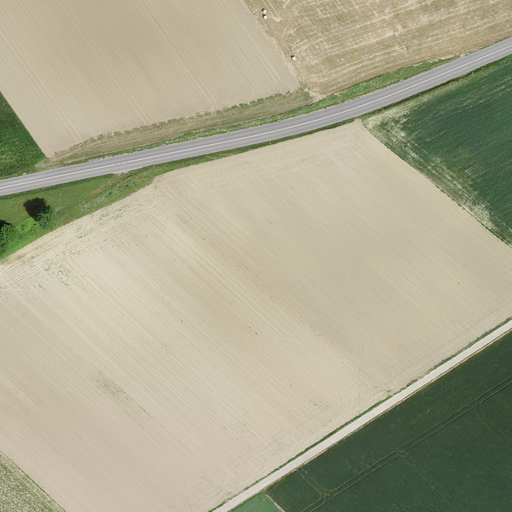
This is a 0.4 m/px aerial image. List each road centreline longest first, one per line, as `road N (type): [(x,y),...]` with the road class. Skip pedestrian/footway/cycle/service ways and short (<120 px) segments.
road 1 (secondary): [(0,188),(318,119),(511,44)]
road 2 (track): [(213,511),(511,321)]
